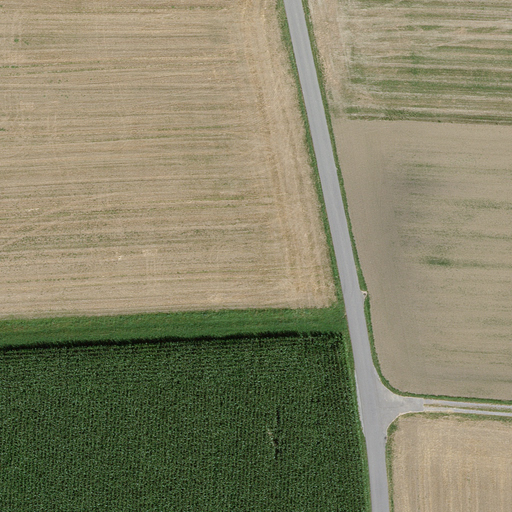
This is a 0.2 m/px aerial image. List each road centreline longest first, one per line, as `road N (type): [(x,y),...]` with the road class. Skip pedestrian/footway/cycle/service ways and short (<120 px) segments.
road 1 (unclassified): [(378,511),(368,369),(291,0)]
road 2 (track): [(511,414),(373,408)]
